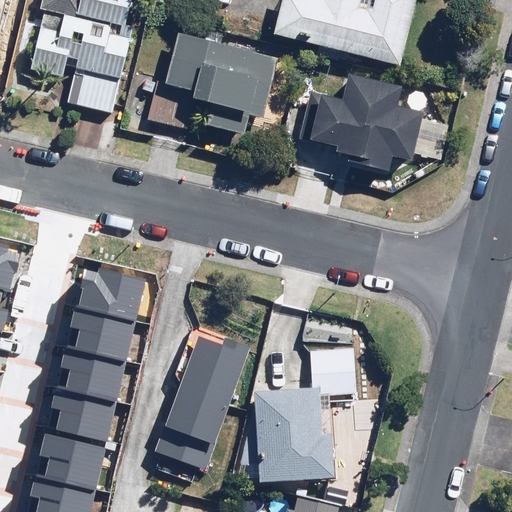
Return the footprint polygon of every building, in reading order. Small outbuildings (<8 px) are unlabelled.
[(68,69),(78,71),(72,103),(116,111),(121,78),(129,79),(138,25),(132,24),(136,0),(59,0),(57,12),(68,14),(64,36),(43,33),(36,72),(67,77),(68,69)] [(288,0),(281,33),(405,62),(419,0),(288,0)] [(281,56),(181,31),(168,82),(161,80),(151,120),(192,130),(199,101),(214,105),(209,125),(252,136),(265,88),(272,90),(281,56)] [(421,158),(429,113),(402,108),(406,85),(353,76),(349,99),(314,92),(306,138),(339,144),(338,154),(354,156),(352,164),(399,172),(402,155),(421,158)] [(0,476),(5,453),(0,451),(0,383),(13,322),(0,319),(0,476)] [(254,351),(203,333),(160,453),(211,471),(254,351)] [(30,389),(23,426),(66,435),(56,482),(103,491),(134,346),(78,335),(72,363),(56,359),(49,393),(30,389)] [(325,432),(324,396),(359,395),(357,349),(311,351),(312,389),(261,391),(265,483),(337,480),(335,432),(325,432)] [(339,511),(341,506),(302,497),(299,511),(339,511)]
